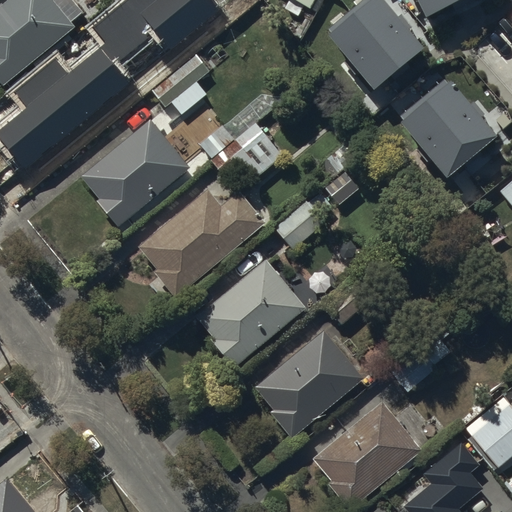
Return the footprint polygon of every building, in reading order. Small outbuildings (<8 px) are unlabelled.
[(4,0),(0,4),(0,78),(3,82),(73,23),(70,20),(82,10),(73,0),(4,0)] [(115,0),(147,41),(186,10),(178,0),(115,0)] [(383,0),(366,0),(328,31),(375,88),(424,48),(383,0)] [(419,0),(426,14),(457,0),(419,0)] [(112,74),(91,48),(22,103),(40,125),(36,128),(58,155),(161,71),(143,49),(112,74)] [(209,70),(195,53),(150,89),(163,106),(170,100),(181,113),(206,93),(196,80),(209,70)] [(449,79),(401,119),(448,176),(496,136),(449,79)] [(189,165),(149,117),(80,175),(98,196),(95,198),(117,225),(189,165)] [(233,137),(221,123),(198,143),(209,156),(224,143),(225,145),(233,137)] [(511,178),(499,191),(511,205),(511,178)] [(156,267),(153,270),(173,296),(264,221),(238,189),(221,203),(208,188),(139,245),(156,267)] [(331,202),(319,189),(274,226),(292,247),(323,222),(316,214),(331,202)] [(305,304),(265,257),(197,315),(215,336),(211,339),(233,365),(305,304)] [(371,296),(355,278),(326,305),(343,323),(371,296)] [(363,376),(323,328),(254,386),(272,407),(269,410),(291,437),(363,376)] [(449,350),(435,333),(391,373),(408,391),(436,366),(434,364),(449,350)] [(511,407),(503,396),(465,426),(497,466),(511,453),(511,407)] [(422,448),(381,399),(312,457),(330,479),(327,482),(349,508),(422,448)] [(462,443),(422,474),(429,483),(400,506),(405,511),(459,511),(456,508),(483,487),(470,471),(479,464),(462,443)] [(36,511),(7,476),(0,482),(0,511),(36,511)] [(388,511),(381,502),(368,511),(388,511)]
